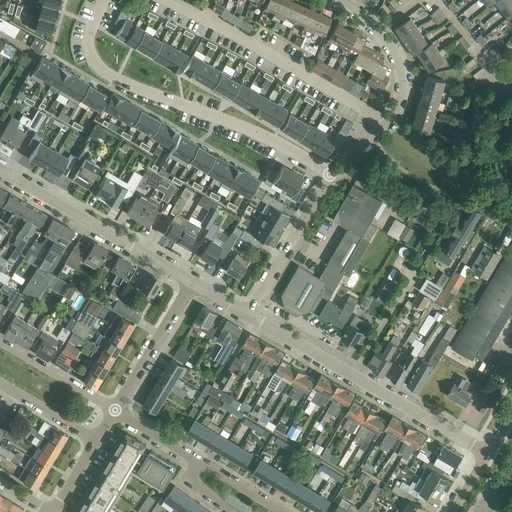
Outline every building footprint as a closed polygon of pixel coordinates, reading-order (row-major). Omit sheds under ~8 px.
[(43,0),(42,4),(57,8),(59,0),(43,0)] [(274,0),(267,0),(263,10),(269,12),(274,0)] [(281,0),(274,0),(269,12),(273,14),(271,19),(273,20),(281,0)] [(288,0),(281,0),(273,20),(279,23),(288,0)] [(295,2),(290,0),(288,0),(279,23),(281,24),(283,19),(287,20),(295,2)] [(511,0),(494,0),(488,6),(494,1),(501,9),(511,0)] [(511,13),(511,0),(501,9),(508,17),(511,13)] [(216,2),(213,7),(213,11),(221,15),(225,8),(216,2)] [(301,5),(295,2),(287,20),(293,23),(301,5)] [(42,4),(39,16),(54,21),(57,8),(42,4)] [(132,10),(124,5),(115,24),(120,28),(115,36),(116,36),(125,41),(134,25),(126,20),(132,10)] [(307,7),(301,5),(293,23),(299,26),(307,7)] [(313,10),(307,7),(299,26),(303,27),(300,32),(302,33),(303,33),(313,10)] [(439,7),(430,15),(431,17),(441,10),(439,7)] [(230,11),(225,8),(221,15),(230,20),(233,15),(229,12),(230,11)] [(319,13),(313,10),(303,33),(302,33),(301,36),(304,37),(306,34),(309,36),(319,13)] [(447,17),(441,10),(431,17),(438,25),(447,17)] [(325,15),(319,13),(309,36),(311,37),(313,32),(317,34),(325,15)] [(31,14),(28,26),(30,28),(35,29),(50,34),(54,21),(39,16),(31,14)] [(238,18),(233,15),(230,20),(240,26),(244,18),(240,15),(238,18)] [(331,18),(325,15),(317,34),(323,36),(331,18)] [(250,21),(244,18),(240,26),(249,32),(252,26),(248,24),(250,21)] [(395,28),(401,37),(401,38),(417,27),(416,26),(411,18),(395,28)] [(338,20),(334,29),(325,45),(329,47),(332,42),(337,45),(346,29),(341,26),(343,23),(338,20)] [(143,30),(134,25),(125,41),(133,46),(143,30)] [(423,36),(417,27),(401,38),(407,47),(423,36)] [(25,32),(20,29),(15,37),(21,41),(25,32)] [(352,32),(346,29),(337,45),(343,49),(340,54),(344,56),(347,51),(358,31),(353,29),(352,32)] [(144,30),(143,30),(133,46),(134,47),(135,47),(142,51),(152,35),(144,30)] [(347,51),(344,56),(347,58),(351,53),(356,56),(362,45),(365,39),(360,36),(362,33),(358,31),(347,51)] [(161,40),(152,35),(142,51),(151,57),(161,40)] [(471,45),(463,35),(458,39),(466,49),(471,45)] [(493,42),(487,35),(479,42),(485,49),(493,42)] [(417,53),(429,45),(429,44),(423,36),(407,47),(413,56),(417,53)] [(30,47),(40,53),(46,43),(35,37),(30,47)] [(161,40),(151,57),(152,57),(160,62),(170,45),(162,40),(161,40)] [(5,42),(0,50),(0,52),(10,58),(16,48),(5,42)] [(433,42),(429,44),(429,45),(417,53),(423,62),(439,51),(433,42)] [(179,51),(170,45),(160,62),(169,67),(179,51)] [(356,56),(351,66),(355,68),(357,64),(363,67),(372,50),(362,45),(356,56)] [(381,55),(372,50),(363,67),(368,70),(366,74),(370,76),(379,59),(379,60),(381,55)] [(188,56),(179,51),(169,67),(178,72),(188,56)] [(445,60),(439,51),(423,62),(429,71),(445,60)] [(202,61),(193,55),(183,71),(184,71),(193,76),(202,61)] [(42,57),(30,76),(40,82),(43,78),(51,62),(42,57)] [(478,62),(474,58),(464,66),(468,71),(478,62)] [(383,62),(379,60),(379,59),(370,76),(368,79),(378,84),(377,86),(382,89),(389,77),(383,75),(387,68),(382,65),(383,62)] [(311,70),(320,76),(325,68),(327,65),(317,60),(311,70)] [(211,66),(202,61),(193,76),(193,77),(193,76),(202,82),(211,66)] [(61,68),(51,62),(43,78),(52,83),(61,68)] [(336,70),(327,65),(325,68),(320,76),(330,81),(335,71),(336,70)] [(221,72),(211,66),(202,82),(212,87),(221,72)] [(70,73),(61,68),(52,83),(61,88),(70,73)] [(345,76),(336,70),(335,71),(330,81),(339,87),(343,79),(345,76)] [(221,93),(230,77),(221,72),(221,71),(221,72),(212,87),(212,88),(212,87),(221,93)] [(79,79),(70,73),(61,88),(59,93),(68,98),(79,79)] [(355,81),(345,76),(343,79),(339,87),(340,86),(349,92),(355,81)] [(428,76),(424,86),(443,92),(446,81),(428,76)] [(239,82),(230,77),(221,93),(230,98),(240,82),(239,82)] [(88,84),(79,79),(68,98),(78,103),(80,100),(89,84),(88,84)] [(364,87),(355,81),(349,92),(358,97),(359,95),(362,90),(364,87)] [(240,104),(249,88),(240,83),(240,82),(230,98),(231,98),(240,104)] [(98,90),(89,84),(80,100),(89,105),(98,90)] [(486,92),(480,84),(475,88),(481,96),(486,92)] [(443,92),(424,86),(421,97),(440,102),(443,92)] [(368,89),(364,87),(362,90),(359,95),(365,98),(368,93),(366,92),(368,89)] [(259,93),(249,88),(240,104),(249,109),(259,93)] [(108,95),(98,90),(89,105),(99,111),(108,95)] [(113,93),(104,108),(113,113),(122,98),(113,93)] [(268,99),(259,93),(249,109),(258,115),(259,114),(259,115),(268,99)] [(440,102),(421,97),(418,107),(437,112),(440,102)] [(123,119),(131,104),(122,98),(113,113),(123,119)] [(277,104),(268,99),(259,115),(268,120),(277,104)] [(141,109),(131,104),(123,119),(132,124),(141,109)] [(287,110),(277,104),(268,120),(277,125),(278,126),(287,110)] [(437,112),(418,107),(415,117),(434,123),(437,112)] [(32,120),(28,127),(30,128),(36,132),(42,121),(46,114),(37,109),(37,110),(31,120),(32,120)] [(142,130),(150,115),(141,109),(132,124),(142,130)] [(289,134),(299,118),(290,113),(290,112),(280,129),(282,130),(289,134)] [(22,115),(19,120),(12,116),(8,123),(7,123),(0,135),(0,140),(14,149),(28,127),(32,120),(31,120),(22,115)] [(159,120),(150,115),(142,130),(151,135),(160,120),(159,120)] [(434,123),(415,117),(412,128),(430,133),(434,123)] [(307,123),(299,118),(289,134),(298,139),(298,140),(308,123),(307,123)] [(63,124),(54,119),(52,122),(61,127),(63,124)] [(160,141),(170,125),(169,125),(160,120),(151,135),(160,141)] [(307,145),(316,128),(308,123),(298,140),(307,145)] [(179,131),(170,125),(160,141),(170,147),(179,131),(178,131),(179,131)] [(107,133),(97,127),(90,138),(95,141),(98,137),(103,140),(107,133)] [(325,133),(316,128),(307,145),(316,150),(325,133)] [(334,139),(325,133),(316,150),(325,155),(330,147),(337,151),(347,134),(340,130),(334,139)] [(35,134),(28,145),(34,149),(29,158),(39,164),(51,143),(35,134)] [(177,160),(189,140),(180,135),(180,134),(168,155),(177,160)] [(188,161),(198,145),(189,140),(177,160),(186,165),(188,161)] [(61,149),(51,143),(39,164),(49,169),(61,149)] [(126,151),(129,146),(124,143),(121,148),(126,151)] [(197,166),(206,150),(198,145),(188,161),(197,166)] [(77,158),(61,149),(49,169),(58,175),(64,166),(70,170),(77,158)] [(215,155),(206,150),(197,166),(206,171),(215,155)] [(146,163),(149,158),(144,155),(141,160),(146,163)] [(214,176),(224,160),(215,155),(206,171),(214,176)] [(100,167),(85,158),(73,180),(87,188),(100,167)] [(223,181),(232,165),(224,160),(214,176),(223,181)] [(232,186),(241,170),(232,165),(223,181),(221,185),(229,190),(232,186)] [(292,171),(282,165),(277,175),(270,171),(264,182),(270,186),(273,182),(282,187),(292,171)] [(450,168),(447,172),(456,177),(458,173),(450,168)] [(161,178),(146,169),(143,175),(137,185),(143,188),(146,183),(155,188),(161,178)] [(241,191),(250,175),(241,170),(232,186),(241,191)] [(105,202),(119,178),(107,171),(98,186),(101,187),(97,194),(99,196),(98,198),(105,202)] [(119,178),(105,202),(112,207),(114,204),(117,206),(121,199),(127,203),(142,176),(134,171),(127,183),(119,178)] [(292,171),(282,187),(292,193),(293,194),(290,198),(297,202),(304,190),(297,186),(303,177),(302,177),(292,171)] [(258,180),(250,175),(241,191),(250,196),(259,180),(258,180)] [(176,187),(161,178),(155,188),(164,193),(161,199),(167,202),(176,187)] [(328,264),(320,278),(327,282),(325,285),(332,289),(342,272),(349,276),(377,227),(370,223),(383,201),(353,184),(335,216),(333,220),(348,228),(328,264)] [(184,189),(170,212),(175,215),(177,214),(178,215),(191,193),(184,189)] [(127,212),(138,219),(149,200),(138,193),(135,199),(127,212)] [(284,204),(265,193),(261,199),(272,205),(266,215),(282,225),(288,215),(280,210),(284,204)] [(0,230),(19,199),(10,194),(3,206),(7,209),(1,218),(0,218),(0,230)] [(438,258),(449,265),(461,245),(465,247),(475,232),(471,230),(481,213),(485,216),(491,206),(479,198),(473,208),(461,226),(458,224),(451,235),(455,237),(446,251),(443,249),(438,258)] [(22,218),(30,205),(19,199),(0,230),(0,242),(16,214),(22,218)] [(159,206),(149,200),(138,219),(148,225),(156,211),(159,206)] [(417,217),(423,221),(431,207),(425,204),(417,217)] [(38,210),(30,205),(22,218),(26,220),(6,254),(11,257),(38,210)] [(47,215),(38,210),(11,257),(9,260),(14,263),(36,226),(40,228),(47,215)] [(177,214),(164,234),(175,241),(188,220),(177,214)] [(282,225),(266,215),(260,226),(276,235),(282,225)] [(63,224),(52,218),(44,233),(48,235),(42,244),(35,240),(30,248),(23,260),(37,268),(38,267),(42,260),(63,224)] [(220,226),(213,222),(199,245),(206,248),(201,257),(212,263),(216,255),(223,259),(237,235),(232,232),(223,242),(214,236),(220,226)] [(74,230),(63,224),(42,260),(38,267),(37,268),(24,292),(39,301),(48,286),(50,287),(56,276),(47,270),(56,259),(64,245),(65,245),(74,230)] [(400,237),(407,241),(414,229),(407,225),(400,237)] [(244,231),(235,226),(232,232),(237,235),(238,236),(245,239),(258,247),(262,241),(270,246),(276,235),(260,226),(254,236),(244,230),(244,231)] [(187,248),(196,234),(184,227),(175,241),(187,248)] [(238,236),(236,238),(232,246),(239,250),(245,239),(238,236)] [(159,245),(165,247),(168,240),(162,237),(159,245)] [(104,254),(107,250),(90,240),(82,255),(86,257),(83,262),(96,269),(103,256),(104,257),(105,255),(104,254)] [(500,244),(495,254),(500,257),(506,247),(500,244)] [(486,249),(474,269),(488,277),(500,257),(495,254),(486,249)] [(73,268),(81,254),(73,250),(65,263),(73,268)] [(236,253),(233,259),(226,271),(239,278),(245,266),(249,260),(236,253)] [(511,260),(505,256),(493,277),(511,287),(511,260)] [(115,262),(110,259),(106,266),(117,273),(111,284),(114,286),(110,293),(118,298),(129,280),(124,277),(131,264),(118,257),(115,262)] [(299,266),(282,295),(285,309),(296,315),(310,311),(312,309),(320,314),(329,300),(334,290),(332,289),(325,285),(327,282),(320,278),(308,271),(299,266)] [(454,270),(436,302),(446,309),(451,312),(462,295),(463,296),(473,281),(467,278),(454,270)] [(0,271),(0,280),(6,284),(10,277),(0,271)] [(427,279),(420,290),(435,300),(443,288),(449,277),(443,273),(436,284),(427,279)] [(161,281),(148,274),(142,285),(137,282),(133,288),(138,291),(137,293),(149,300),(152,295),(161,281)] [(65,281),(57,276),(51,288),(63,295),(67,289),(70,284),(65,281)] [(511,287),(493,277),(472,312),(501,329),(511,309),(511,287)] [(376,283),(373,288),(388,297),(391,292),(376,283)] [(22,294),(13,289),(7,300),(15,304),(22,294)] [(429,299),(420,293),(413,303),(422,309),(424,306),(429,299)] [(320,314),(319,315),(334,324),(342,328),(355,306),(358,300),(350,295),(346,301),(342,308),(329,300),(320,314)] [(429,299),(424,306),(430,310),(435,302),(429,298),(429,299)] [(132,307),(117,299),(112,309),(117,312),(128,317),(136,322),(142,312),(132,306),(132,307)] [(24,303),(19,300),(11,312),(17,315),(24,303)] [(92,300),(86,310),(91,313),(97,303),(92,300)] [(216,313),(204,306),(196,320),(192,326),(207,334),(215,321),(212,319),(216,313)] [(85,324),(90,316),(85,312),(80,321),(85,324)] [(501,329),(472,312),(464,326),(493,342),(501,329)] [(134,325),(117,314),(111,325),(110,324),(110,325),(127,335),(134,325)] [(356,314),(342,337),(347,340),(357,346),(363,337),(364,338),(373,324),(356,314)] [(12,321),(9,326),(4,334),(15,341),(26,322),(15,315),(12,321)] [(427,337),(438,320),(430,315),(419,332),(427,337)] [(44,316),(42,318),(37,327),(42,330),(49,319),(44,316)] [(71,317),(68,322),(73,326),(77,320),(71,317)] [(85,324),(77,319),(77,320),(73,326),(72,328),(79,332),(84,324),(85,324)] [(243,329),(228,320),(222,329),(217,326),(210,337),(223,345),(215,359),(224,365),(232,350),(240,339),(237,338),(243,329)] [(37,328),(26,322),(15,341),(26,348),(35,334),(34,334),(37,328)] [(127,335),(110,325),(103,335),(121,346),(127,335)] [(412,376),(407,385),(420,392),(434,368),(438,361),(443,354),(444,352),(448,345),(457,329),(450,325),(437,348),(428,363),(422,359),(412,376)] [(493,342),(464,326),(451,347),(472,359),(475,356),(482,360),(493,342)] [(57,341),(55,344),(60,347),(70,331),(62,327),(55,339),(57,341)] [(53,338),(42,332),(36,340),(41,343),(35,353),(47,360),(55,346),(50,343),(53,338)] [(108,367),(115,357),(73,332),(70,336),(84,344),(83,345),(99,354),(96,360),(108,367)] [(258,338),(250,333),(242,346),(246,348),(240,359),(244,362),(258,338)] [(121,346),(103,335),(97,345),(85,338),(102,349),(115,357),(121,346)] [(383,353),(377,349),(367,366),(374,369),(373,370),(383,376),(392,362),(388,359),(400,340),(393,336),(383,353)] [(244,362),(249,365),(255,354),(259,356),(267,343),(258,338),(244,362)] [(67,343),(61,351),(74,359),(80,350),(67,343)] [(275,348),(267,343),(259,356),(262,358),(250,379),(255,382),(261,371),(261,372),(275,348)] [(188,351),(180,346),(177,351),(177,350),(173,356),(192,368),(198,358),(193,354),(192,355),(187,352),(188,351)] [(415,347),(411,353),(403,367),(399,365),(391,378),(392,379),(392,381),(395,382),(397,382),(401,384),(421,350),(415,347)] [(284,353),(275,348),(261,372),(266,374),(272,363),(276,366),(284,353)] [(60,353),(59,355),(54,364),(67,372),(70,366),(64,362),(67,357),(60,353)] [(443,354),(438,361),(449,367),(451,363),(458,368),(461,370),(463,366),(443,354)] [(240,369),(244,362),(236,357),(219,386),(227,390),(240,369)] [(172,359),(165,371),(177,378),(184,366),(172,359)] [(108,367),(96,360),(89,370),(102,378),(108,367)] [(290,364),(282,360),(274,373),(278,375),(272,386),(269,385),(263,396),(269,400),(271,397),(272,397),(290,364)] [(244,362),(240,369),(245,372),(249,365),(244,362)] [(299,369),(290,364),(272,397),(275,399),(280,391),(281,392),(288,381),(291,383),(299,369)] [(87,369),(85,371),(80,380),(95,389),(102,378),(89,370),(87,369)] [(307,374),(299,369),(291,383),(295,385),(288,396),(293,398),(307,374)] [(177,378),(165,371),(158,382),(184,398),(188,391),(176,384),(175,385),(173,384),(177,378)] [(316,379),(307,374),(293,398),(298,401),(304,390),(308,393),(311,388),(316,379)] [(309,414),(330,379),(321,374),(313,388),(317,390),(304,411),(309,414)] [(472,394),(465,390),(470,382),(459,376),(455,384),(454,384),(448,395),(465,405),(472,394)] [(215,382),(209,379),(201,393),(206,396),(209,392),(210,393),(210,392),(209,391),(213,385),(215,382)] [(338,384),(330,379),(309,414),(314,417),(327,395),(330,397),(338,384)] [(184,398),(158,382),(151,394),(163,401),(170,389),(184,398)] [(346,389),(338,384),(330,397),(334,399),(322,419),(327,422),(332,413),(346,389)] [(225,392),(213,385),(209,391),(210,392),(221,399),(225,392)] [(355,394),(346,389),(332,413),(337,416),(343,405),(347,407),(355,394)] [(206,396),(201,393),(196,402),(201,405),(206,396)] [(484,412),(492,397),(485,393),(476,407),(484,412)] [(163,401),(151,394),(144,405),(156,412),(163,401)] [(222,402),(210,395),(206,402),(218,409),(222,402)] [(234,407),(224,401),(221,406),(231,412),(234,407)] [(348,430),(362,406),(353,401),(346,414),(349,416),(343,427),(348,430)] [(198,409),(194,406),(188,416),(192,419),(198,409)] [(370,411),(362,406),(348,430),(353,433),(359,422),(363,424),(370,411)] [(26,410),(20,407),(14,417),(31,428),(35,422),(23,416),(26,410)] [(244,413),(234,407),(231,412),(241,418),(244,413)] [(379,416),(370,411),(363,424),(366,426),(357,441),(362,444),(379,416)] [(1,415),(0,416),(0,430),(4,433),(11,422),(1,415)] [(192,419),(188,416),(181,426),(186,429),(192,419)] [(387,421),(379,416),(362,444),(363,444),(365,440),(369,443),(376,432),(379,434),(387,421)] [(401,421),(392,416),(385,429),(388,431),(382,442),(387,444),(383,452),(401,421)] [(256,424),(246,417),(243,423),(253,429),(256,424)] [(195,420),(188,431),(200,439),(207,427),(195,420)] [(288,426),(279,421),(275,428),(284,434),(288,426)] [(409,425),(401,421),(383,452),(388,455),(398,437),(402,439),(409,425)] [(296,440),(303,427),(294,422),(287,435),(296,440)] [(67,435),(49,424),(43,435),(49,439),(61,446),(67,435)] [(265,429),(256,424),(253,429),(262,434),(265,429)] [(418,430),(409,425),(402,439),(405,441),(392,463),(396,466),(397,465),(404,454),(418,430)] [(218,434),(207,427),(200,439),(211,446),(218,434)] [(418,449),(426,435),(418,430),(404,454),(397,466),(402,469),(415,447),(418,449)] [(49,439),(43,435),(37,432),(35,436),(39,439),(35,445),(37,446),(42,449),(44,450),(54,457),(61,446),(49,439)] [(100,479),(79,511),(105,511),(121,487),(118,486),(120,483),(122,485),(146,445),(127,433),(103,473),(105,474),(102,480),(100,479)] [(230,441),(218,434),(211,446),(223,453),(230,441)] [(278,437),(275,442),(284,448),(287,443),(278,437)] [(241,448),(230,441),(223,453),(234,460),(241,448)] [(297,449),(287,443),(284,448),(294,454),(297,449)] [(320,454),(324,447),(316,443),(312,450),(320,454)] [(463,456),(444,445),(441,449),(438,447),(435,453),(455,465),(450,473),(457,477),(460,471),(456,469),(463,456)] [(0,446),(0,452),(11,460),(15,454),(0,446)] [(253,455),(241,448),(234,460),(245,466),(253,455)] [(302,448),(299,453),(309,459),(312,454),(302,448)] [(54,457),(42,449),(36,459),(31,456),(30,457),(48,467),(54,457)] [(325,450),(322,456),(329,460),(333,455),(325,450)] [(176,467),(151,451),(138,472),(164,487),(176,467)] [(419,451),(416,456),(425,461),(428,463),(430,461),(427,455),(419,451)] [(321,460),(312,454),(309,459),(318,465),(321,460)] [(340,457),(334,454),(330,461),(336,464),(340,457)] [(48,467),(30,457),(24,467),(42,478),(48,467)] [(261,460),(259,463),(254,472),(266,479),(273,467),(261,460)] [(432,472),(426,481),(442,490),(448,479),(437,473),(439,469),(428,463),(425,461),(422,467),(432,472)] [(320,470),(332,476),(335,471),(323,464),(320,470)] [(42,478),(24,467),(17,478),(35,489),(42,478)] [(284,474),(273,467),(266,479),(277,485),(284,474)] [(335,471),(332,476),(342,482),(345,477),(335,471)] [(296,481),(284,474),(277,485),(289,492),(296,481)] [(442,490),(420,477),(417,483),(412,481),(410,485),(403,481),(399,487),(412,494),(421,500),(424,494),(436,501),(442,490)] [(307,487),(296,481),(289,492),(300,499),(307,487)] [(378,481),(376,485),(366,501),(372,504),(384,484),(378,481)] [(399,487),(395,485),(392,490),(406,499),(400,510),(403,511),(423,511),(425,509),(409,500),(412,494),(399,487)] [(175,486),(172,490),(165,499),(175,506),(185,493),(175,486)] [(300,499),(311,506),(319,494),(307,487),(300,499)] [(186,511),(195,500),(185,493),(175,506),(183,511),(186,511)] [(146,494),(138,511),(148,511),(155,498),(146,494)] [(323,511),(330,501),(319,494),(311,506),(320,511),(323,511)] [(6,511),(12,502),(2,495),(0,498),(0,511),(1,511),(6,511)] [(202,511),(205,508),(195,500),(186,511),(202,511)] [(21,511),(23,508),(12,502),(6,511),(21,511)] [(347,510),(339,505),(334,511),(353,511),(356,507),(351,503),(347,510)]
